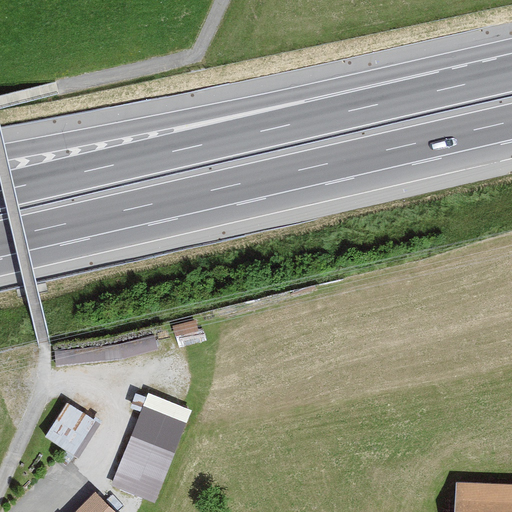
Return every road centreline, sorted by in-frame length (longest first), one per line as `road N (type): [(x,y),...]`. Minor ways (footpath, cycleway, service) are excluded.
road 1 (motorway): [(0,239),(511,120)]
road 2 (motorway): [(511,72),(0,189)]
road 3 (motorway): [(511,71),(307,82),(0,142)]
